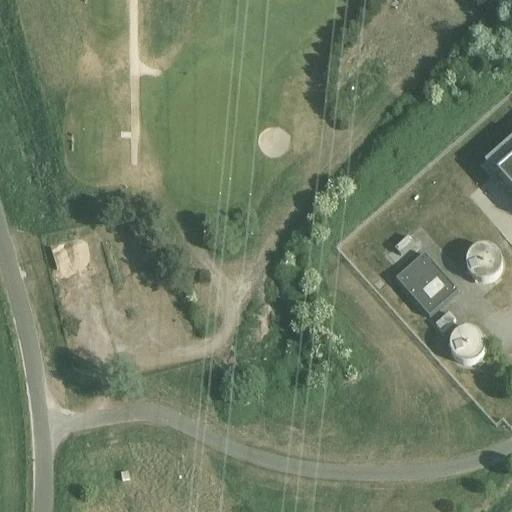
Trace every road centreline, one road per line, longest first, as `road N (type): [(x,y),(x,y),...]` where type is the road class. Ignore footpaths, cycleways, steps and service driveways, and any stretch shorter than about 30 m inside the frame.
road 1 (unclassified): [(46,429),(150,411),(249,457),(318,472),(459,468),(511,445)]
road 2 (unclassified): [(46,429),(0,224)]
